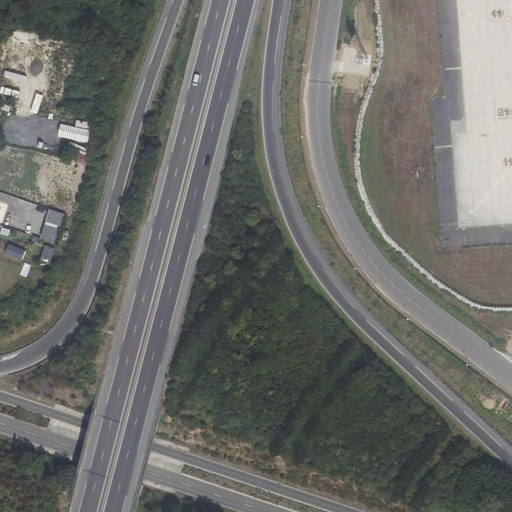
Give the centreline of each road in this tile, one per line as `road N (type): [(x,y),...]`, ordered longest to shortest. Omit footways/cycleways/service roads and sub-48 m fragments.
road 1 (primary): [(511,463),(358,315),(296,225),(267,114),(278,0)]
road 2 (primary): [(221,0),(88,511)]
road 3 (primary): [(114,511),(246,0)]
road 4 (primary): [(176,0),(117,164),(84,297),(42,350),(0,368)]
road 5 (primary): [(347,511),(0,396)]
road 6 (primary): [(0,423),(267,511)]
